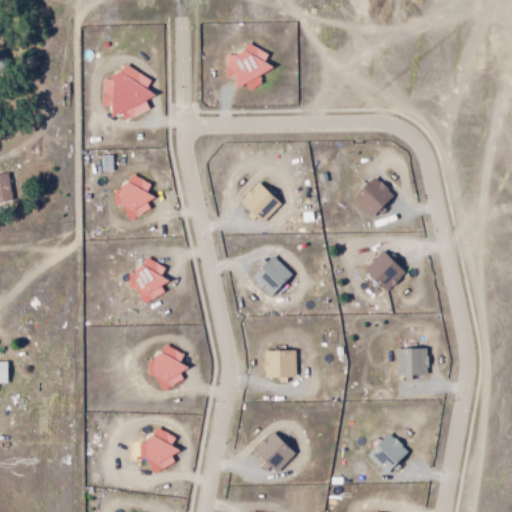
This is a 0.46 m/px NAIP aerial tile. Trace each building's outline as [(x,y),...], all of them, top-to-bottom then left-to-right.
[(275,66),(266,61),(269,55),(249,43),(245,50),(236,55),(228,55),(229,76),(238,75),(239,89),(246,84),(250,90),(262,82),(260,79),(263,78),(261,75),(275,66)] [(157,94),(146,87),(151,80),(127,65),(123,71),(111,77),(112,79),(103,79),(101,106),(114,107),(113,118),(122,113),(126,120),(150,109),(145,100),(157,94)] [(113,154),(102,155),(102,171),(113,170),(113,154)] [(0,175),(0,202),(13,200),(8,174),(0,175)] [(156,197),(147,192),(151,184),(133,175),(129,182),(122,187),(122,190),(114,190),(114,204),(121,204),(130,219),(149,207),(146,203),(156,197)] [(376,177),(355,198),(376,217),(396,196),(376,177)] [(262,182),(242,203),(262,223),(283,201),(262,182)] [(386,249),(366,270),(386,290),(406,268),(386,249)] [(274,255),(253,276),(274,296),(294,275),(274,255)] [(171,280),(162,275),(166,268),(148,258),(144,266),(137,270),(137,273),(129,273),(129,287),(136,287),(145,302),(164,291),(161,286),(171,280)] [(190,368),(181,362),(185,355),(168,345),(163,353),(156,357),(156,360),(148,360),(149,374),(156,374),(165,389),(183,378),(181,373),(190,368)] [(399,349),(400,379),(428,378),(427,348),(399,349)] [(267,349),(267,378),(295,379),(295,349),(267,349)] [(0,383),(9,383),(8,361),(0,361),(0,383)] [(182,450),(172,445),(177,437),(159,427),(155,435),(148,439),(148,442),(140,442),(140,456),(147,456),(156,471),(175,460),(172,456),(182,450)] [(274,432),(253,453),(273,473),(294,452),(274,432)] [(388,434),(367,455),(388,475),(408,454),(388,434)]
